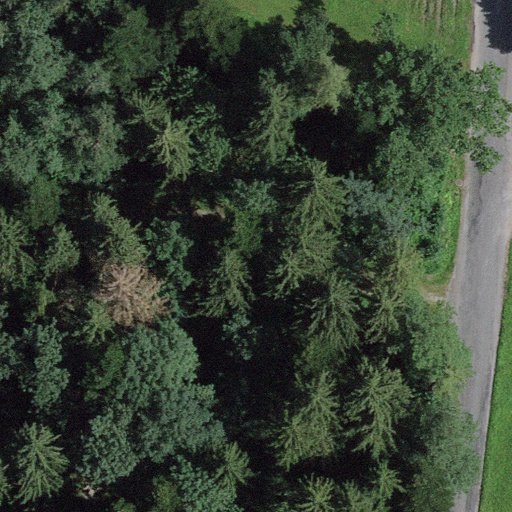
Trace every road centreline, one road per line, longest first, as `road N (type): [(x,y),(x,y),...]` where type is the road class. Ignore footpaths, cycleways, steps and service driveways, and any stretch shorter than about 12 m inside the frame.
road 1 (tertiary): [(496,0),(453,511)]
road 2 (track): [(0,237),(54,218),(188,209),(477,292)]
